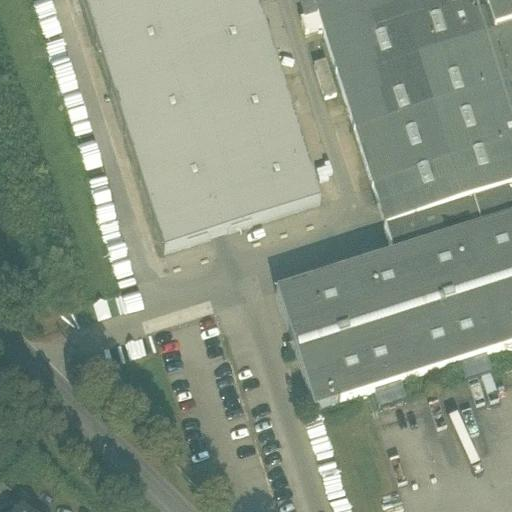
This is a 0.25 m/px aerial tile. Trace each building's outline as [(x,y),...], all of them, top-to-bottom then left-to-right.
[(81,0),(163,257),(319,207),(253,0),(81,0)] [(310,0),(301,0),(307,19),(316,16),(310,0)] [(511,0),(310,0),(316,16),(385,231),(491,197),(511,190),(511,0)] [(77,142),(95,136),(60,29),(42,35),(77,142)] [(313,67),(324,102),(336,98),(324,64),(313,67)] [(511,190),(491,197),(499,224),(511,219),(511,190)] [(491,197),(385,231),(384,232),(392,258),(499,224),(491,197)] [(486,359),(511,350),(511,219),(499,224),(392,258),(275,296),(313,414),(374,395),(400,386),(459,367),(486,359)] [(492,375),(486,359),(459,367),(465,384),(492,375)] [(405,402),(400,386),(374,395),(379,411),(405,402)]
